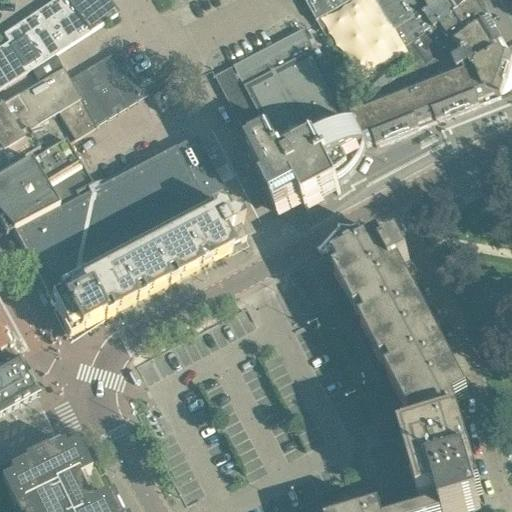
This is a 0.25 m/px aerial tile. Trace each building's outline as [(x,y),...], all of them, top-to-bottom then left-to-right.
[(0,91),(55,57),(103,27),(119,17),(106,0),(60,0),(4,37),(9,45),(0,50),(0,91)] [(406,0),(315,0),(307,5),(317,24),(359,0),(367,0),(370,5),(366,8),(364,12),(363,17),(364,22),(367,26),(370,29),(375,31),(380,31),(384,30),(389,38),(389,37),(415,22),(403,3),(406,0)] [(450,20),(478,1),(477,0),(447,0),(426,15),(415,22),(389,37),(400,54),(402,52),(450,20)] [(447,0),(406,0),(403,3),(415,22),(426,15),(447,0)] [(435,62),(463,39),(462,38),(478,27),(479,28),(490,18),(478,1),(450,20),(402,52),(413,67),(422,60),(427,68),(435,62)] [(499,44),(502,42),(490,22),(487,24),(486,23),(487,21),(489,20),(490,19),(490,18),(479,28),(478,27),(462,38),(463,39),(435,62),(427,68),(422,60),(413,67),(409,71),(409,70),(396,82),(384,92),(387,101),(362,111),(351,122),(355,129),(356,128),(367,149),(376,145),(377,149),(502,100),(511,68),(511,61),(509,60),(499,44)] [(355,129),(351,122),(323,69),(304,33),(234,69),(240,80),(245,91),(227,101),(234,113),(252,104),(257,113),(262,123),(267,133),(272,143),(284,166),(355,129)] [(134,76),(120,52),(110,58),(124,82),(134,76)] [(124,82),(110,58),(100,65),(114,88),(124,82)] [(114,88),(100,65),(90,71),(103,94),(114,88)] [(240,80),(234,69),(216,79),(221,89),(240,80)] [(369,83),(379,97),(384,92),(396,82),(386,69),(369,83)] [(84,106),(69,83),(63,71),(0,109),(0,176),(40,152),(29,134),(59,116),(75,144),(98,130),(84,106)] [(103,94),(90,71),(79,77),(93,100),(103,94)] [(148,99),(134,76),(124,82),(138,105),(148,99)] [(93,100),(79,77),(69,83),(84,106),(93,100)] [(245,91),(240,80),(221,89),(227,101),(245,91)] [(138,105),(124,82),(114,88),(127,112),(138,105)] [(127,112),(114,88),(103,94),(117,118),(127,112)] [(178,105),(169,90),(153,99),(162,115),(178,105)] [(117,118),(103,94),(93,100),(107,124),(117,118)] [(107,124),(93,100),(84,106),(98,130),(107,124)] [(239,122),(257,113),(252,104),(234,113),(239,122)] [(244,132),(262,123),(257,113),(239,122),(244,132)] [(267,133),(262,123),(244,132),(249,142),(267,133)] [(254,152),(250,155),(282,217),(303,206),(307,213),(341,195),(337,188),(341,185),(345,182),(350,179),(353,175),(357,171),(360,166),(361,163),(363,160),(364,157),(365,153),(366,150),(366,149),(367,149),(356,128),(355,129),(284,166),(272,143),(254,152)] [(272,143),(267,133),(249,142),(254,152),(272,143)] [(240,230),(243,228),(197,140),(79,202),(79,201),(13,235),(14,236),(14,237),(18,245),(56,316),(66,335),(72,333),(77,330),(80,336),(84,334),(83,332),(99,323),(100,326),(104,324),(103,321),(111,317),(112,319),(116,317),(115,315),(131,306),(132,309),(136,307),(135,304),(143,300),(144,302),(148,300),(147,298),(163,290),(164,292),(168,290),(167,288),(175,283),(176,286),(180,284),(179,281),(195,273),(196,275),(200,273),(199,271),(207,266),(208,269),(212,267),(211,264),(227,256),(228,258),(232,256),(229,251),(246,242),(240,230)] [(7,239),(13,235),(79,201),(77,198),(94,189),(66,143),(0,182),(0,226),(2,229),(4,234),(6,239),(7,239)] [(452,409),(449,399),(460,393),(397,274),(411,267),(401,246),(387,254),(381,243),(357,256),(355,253),(300,282),(315,311),(345,295),(410,419),(415,417),(423,432),(421,433),(422,434),(408,438),(427,504),(429,504),(431,511),(477,511),(482,511),(480,506),(486,505),(474,463),(468,464),(459,433),(464,432),(457,407),(452,409)] [(13,347),(0,326),(0,351),(9,346),(10,349),(13,347)] [(0,419),(40,398),(34,387),(29,385),(25,376),(26,371),(20,361),(20,360),(19,358),(16,359),(18,362),(1,371),(0,370),(0,419)] [(113,511),(110,511),(105,500),(92,507),(87,498),(84,499),(77,484),(90,478),(76,449),(65,455),(62,450),(46,458),(48,460),(38,465),(35,460),(33,461),(36,466),(26,471),(25,468),(9,476),(11,481),(0,487),(12,511),(113,511)] [(381,511),(376,494),(335,511),(381,511)]
